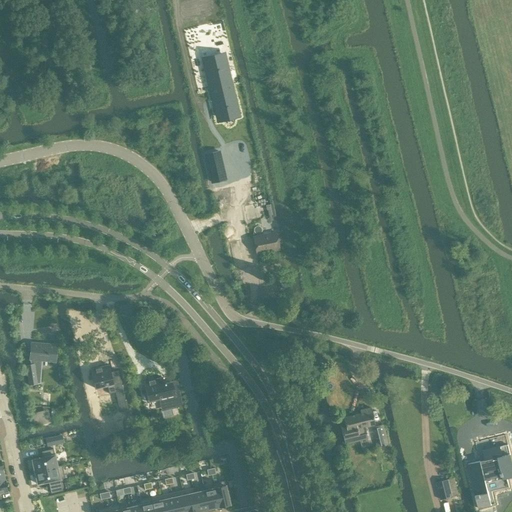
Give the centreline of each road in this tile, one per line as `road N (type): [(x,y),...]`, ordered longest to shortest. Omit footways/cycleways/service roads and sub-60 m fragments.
road 1 (unclassified): [(511,392),(250,322),(225,307),(168,194),(119,152),(75,145),(0,162)]
road 2 (secondary): [(290,458),(281,417),(253,363),(169,268),(107,232),(0,216)]
road 3 (secondary): [(0,234),(57,236),(139,265),(243,374),(290,458)]
road 4 (residential): [(143,294),(120,299),(0,287)]
